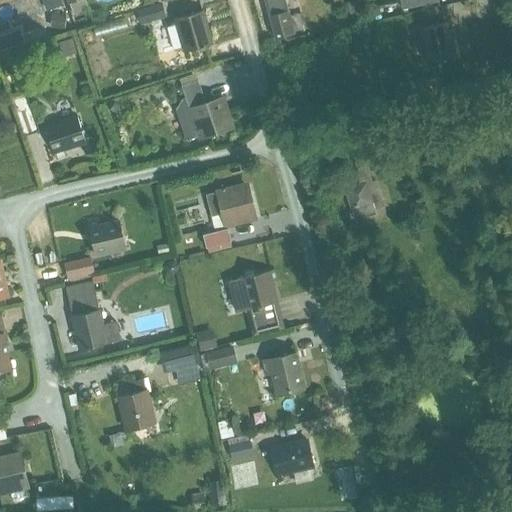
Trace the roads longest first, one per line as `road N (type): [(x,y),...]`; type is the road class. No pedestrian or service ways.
road 1 (residential): [(57,405),(16,227),(22,215),(51,198),(283,140)]
road 2 (residential): [(332,332),(283,140)]
road 3 (residential): [(283,140),(245,0)]
